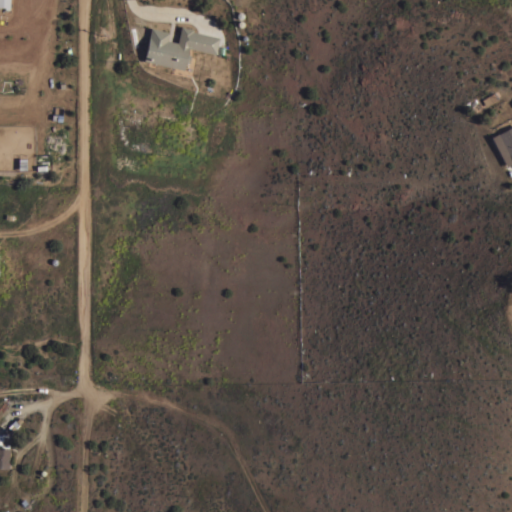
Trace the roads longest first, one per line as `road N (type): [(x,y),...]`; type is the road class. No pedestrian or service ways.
road 1 (residential): [(88,0),(85,389),(209,418),(232,437),(265,511)]
road 2 (residential): [(79,511),(85,389),(0,387)]
